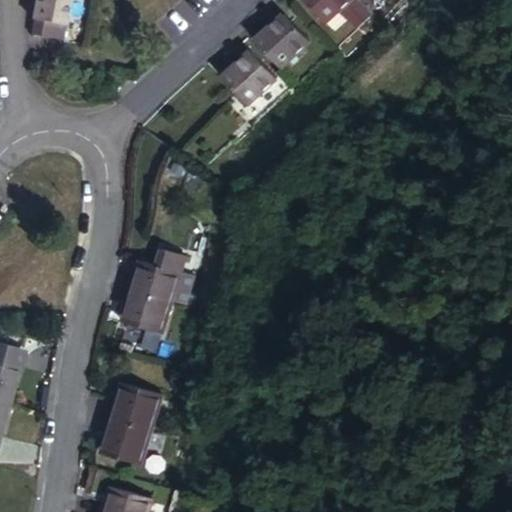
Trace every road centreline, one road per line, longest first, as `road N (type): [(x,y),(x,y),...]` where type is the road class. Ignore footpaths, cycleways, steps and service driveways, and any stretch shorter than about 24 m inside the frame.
road 1 (residential): [(95,142),(105,162),(105,252),(54,511)]
road 2 (residential): [(95,142),(249,0)]
road 3 (residential): [(27,134),(12,0)]
